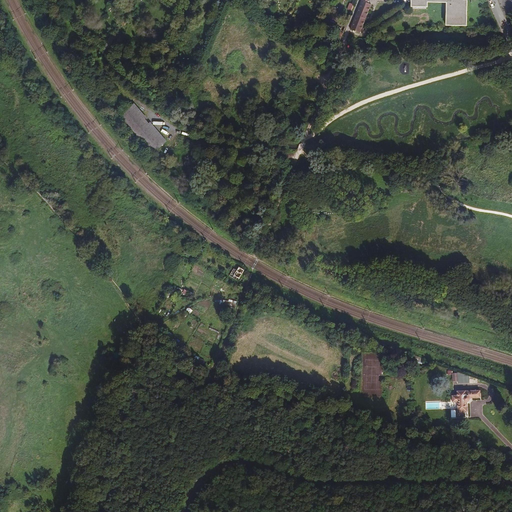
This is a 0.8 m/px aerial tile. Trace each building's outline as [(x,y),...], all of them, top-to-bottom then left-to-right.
[(369,5),(371,0),(363,0),(354,24),(354,32),(360,35),(371,6),(369,5)] [(464,0),(413,0),(413,10),(426,10),(427,2),(448,3),(448,27),(467,27),(468,1),(464,1),(464,0)] [(334,41),(340,42),(343,33),(339,32),(334,41)] [(130,106),(163,144),(167,141),(134,103),(130,106)] [(152,153),(163,144),(130,106),(119,115),(152,153)] [(234,269),(232,272),(235,274),(232,277),(238,281),(244,270),(239,267),(237,270),(234,269)] [(480,399),(480,392),(457,392),(457,394),(452,395),(452,401),(457,401),(457,409),(456,409),(455,415),(463,415),(463,412),(466,412),(467,401),(468,401),(470,399),(480,399)]
